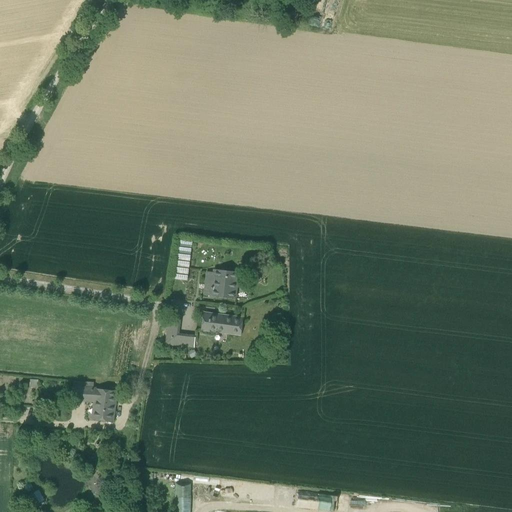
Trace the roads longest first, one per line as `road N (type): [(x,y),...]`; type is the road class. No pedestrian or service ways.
road 1 (unclassified): [(108,0),(33,111),(0,185)]
road 2 (track): [(161,304),(0,276)]
